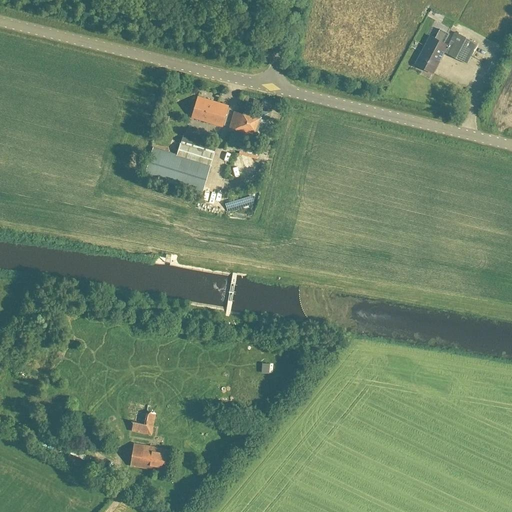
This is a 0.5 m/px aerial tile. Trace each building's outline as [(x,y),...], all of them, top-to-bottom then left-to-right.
[(251,37),(253,29),(247,27),(245,36),(251,37)] [(448,46),(445,52),(449,53),(448,55),(466,64),(466,63),(476,45),(455,34),(448,46)] [(444,51),(445,52),(448,46),(430,37),(415,65),(432,74),(444,51)] [(222,128),(228,107),(198,98),(191,118),(222,128)] [(231,133),(226,149),(245,155),(250,139),(260,142),(268,114),(245,107),(243,115),(234,112),(228,133),(231,133)] [(144,176),(202,194),(210,166),(216,147),(183,137),(177,156),(153,149),(144,176)] [(266,163),(269,152),(263,151),(260,162),(266,163)] [(133,423),(131,432),(151,437),(157,408),(137,404),(133,423)] [(164,472),(168,450),(147,447),(134,445),(130,467),(149,470),(164,472)]
